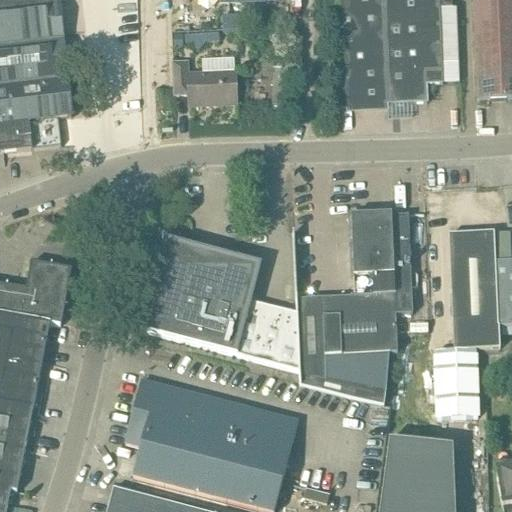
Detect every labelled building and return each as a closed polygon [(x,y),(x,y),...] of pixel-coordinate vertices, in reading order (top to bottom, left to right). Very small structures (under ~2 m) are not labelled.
[(0,0),(0,156),(33,153),(29,125),(72,120),(60,5),(59,5),(58,0),(0,0)] [(341,0),(346,109),(405,106),(427,105),(426,87),(442,86),(442,75),(442,67),(458,66),(456,11),(452,11),(451,0),(341,0)] [(511,0),(473,0),(478,103),(511,101),(511,0)] [(223,36),(240,35),(239,17),(222,18),(223,36)] [(182,41),(173,41),(173,51),(183,50),(182,41)] [(188,64),(171,64),(173,99),(188,99),(189,110),(236,108),(235,75),(234,75),(234,61),(221,62),(222,76),(189,77),(188,64)] [(391,218),(351,220),(352,250),(409,248),(408,219),(391,220),(391,218)] [(298,322),(294,235),(293,235),(296,317),(246,304),(254,272),(182,271),(164,239),(162,240),(169,251),(147,333),(141,332),(140,334),(300,376),(298,322)] [(455,354),(475,354),(502,352),(500,330),(511,329),(511,264),(497,265),(496,237),(449,239),(455,354)] [(409,248),(352,250),(354,300),(412,297),(411,290),(416,290),(416,277),(411,278),(410,250),(409,248)] [(0,317),(61,329),(72,273),(31,266),(26,293),(0,287),(0,317)] [(354,300),(322,302),(324,360),(389,357),(397,357),(396,319),(413,318),(412,297),(354,300)] [(322,302),(297,303),(300,376),(300,381),(301,387),(321,392),(352,400),(384,406),(389,357),(324,360),(322,302)] [(0,380),(37,387),(49,328),(61,330),(61,329),(0,317),(0,380)] [(455,354),(435,355),(437,422),(477,421),(475,354),(455,354)] [(0,380),(0,407),(32,414),(37,387),(0,380)] [(142,384),(125,448),(141,452),(137,467),(133,483),(212,503),(245,511),(275,511),(298,425),(142,384)] [(0,475),(19,479),(32,414),(0,407),(0,475)] [(455,511),(453,444),(389,434),(379,511),(455,511)] [(511,511),(511,466),(494,469),(501,508),(503,508),(505,511),(511,511)] [(0,475),(0,491),(16,494),(19,479),(0,475)] [(0,511),(7,511),(11,495),(16,496),(17,496),(17,495),(16,494),(0,491),(0,511)] [(188,511),(114,492),(108,511),(188,511)]
